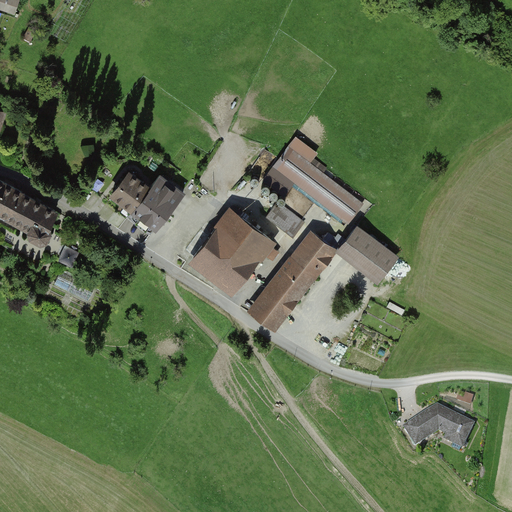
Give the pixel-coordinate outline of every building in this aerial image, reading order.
[(352,227),(370,203),(289,143),(271,166),(352,227)] [(130,169),(109,195),(130,212),(151,186),(130,169)] [(185,194),(163,175),(130,212),(152,232),(185,194)] [(57,210),(0,180),(0,219),(41,241),(57,210)] [(280,200),(268,216),(295,236),(307,220),(280,200)] [(276,243),(233,209),(189,263),(232,297),(276,243)] [(358,224),(337,248),(377,284),(398,260),(358,224)] [(311,228),(247,311),(272,331),(337,248),(311,228)] [(74,263),(81,249),(67,242),(60,256),(74,263)] [(269,253),(274,258),(280,250),(275,245),(269,253)] [(60,272),(56,285),(91,297),(96,284),(60,272)] [(439,432),(465,445),(475,423),(438,405),(404,427),(416,446),(439,432)]
